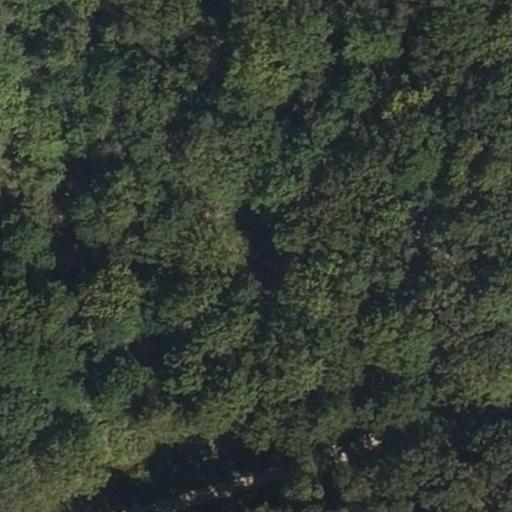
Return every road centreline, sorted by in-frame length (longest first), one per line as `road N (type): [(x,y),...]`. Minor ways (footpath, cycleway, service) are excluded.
road 1 (track): [(0,20),(330,151),(511,288)]
road 2 (track): [(144,511),(511,383)]
